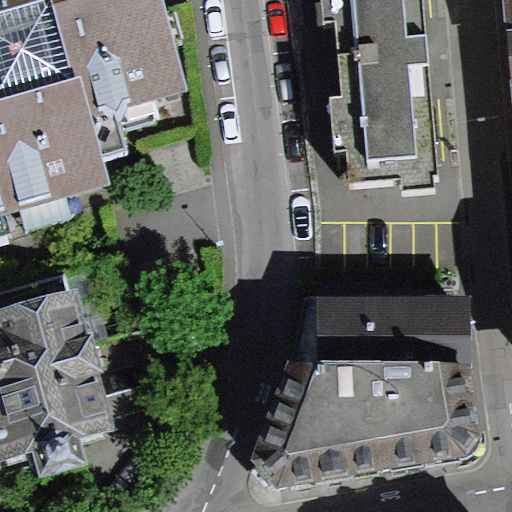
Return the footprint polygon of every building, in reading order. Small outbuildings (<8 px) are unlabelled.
[(188,100),(159,0),(0,0),(0,225),(111,194),(103,165),(124,159),(114,121),(188,100)] [(400,191),(401,203),(435,200),(434,188),(440,187),(423,0),(319,0),(322,34),(335,33),(341,107),(329,109),(333,163),(346,162),(349,195),(400,191)] [(511,126),(511,4),(501,5),(511,126)] [(0,297),(0,472),(30,464),(38,490),(89,476),(82,450),(119,440),(79,296),(71,298),(66,279),(0,297)] [(313,295),(291,364),(470,364),(471,294),(313,295)] [(480,377),(471,378),(470,364),(291,364),(255,478),(279,503),(474,470),(491,447),(480,377)]
